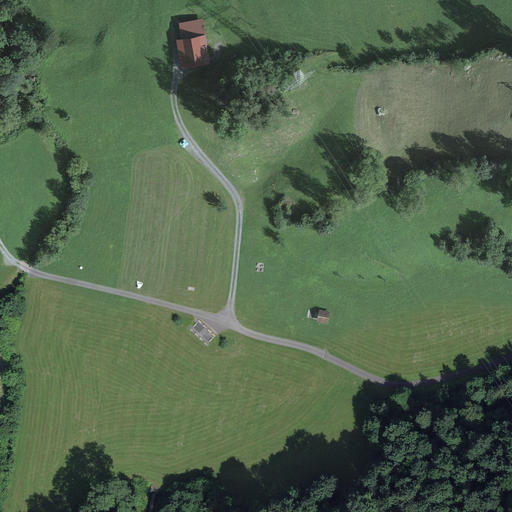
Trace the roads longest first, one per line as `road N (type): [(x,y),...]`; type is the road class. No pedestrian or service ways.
road 1 (track): [(0,244),(36,273),(227,321),(390,384),(511,357)]
road 2 (track): [(227,321),(239,209),(176,113),(176,56)]
